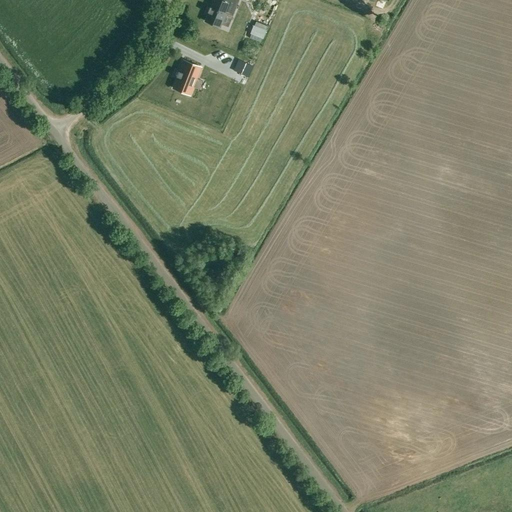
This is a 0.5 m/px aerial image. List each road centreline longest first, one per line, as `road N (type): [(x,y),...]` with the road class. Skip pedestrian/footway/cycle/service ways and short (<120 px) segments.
road 1 (unclassified): [(343,511),(53,130)]
road 2 (unclassified): [(53,130),(129,75),(168,0)]
